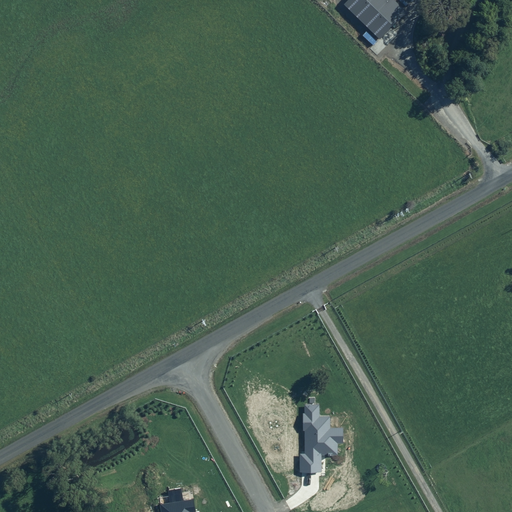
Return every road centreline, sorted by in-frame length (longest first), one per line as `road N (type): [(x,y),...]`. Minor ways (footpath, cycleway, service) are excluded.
road 1 (unclassified): [(181,353),(511,172)]
road 2 (unclassified): [(0,455),(181,353)]
road 3 (residential): [(181,353),(268,511)]
